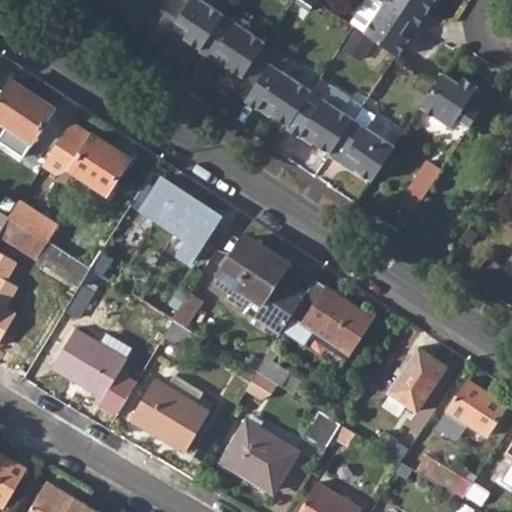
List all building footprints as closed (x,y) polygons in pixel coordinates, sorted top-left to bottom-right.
[(134,31),(154,0),(120,0),(114,6),(134,31)] [(183,0),(173,0),(157,25),(169,33),(171,30),(200,49),(218,23),(224,14),(202,0),(189,0),(188,3),(183,0)] [(365,0),(350,23),(363,32),(395,54),(398,55),(417,26),(420,28),(429,16),(426,14),(404,0),(384,0),(382,4),(376,0),(365,0)] [(404,0),(426,14),(435,0),(404,0)] [(200,49),(198,52),(211,60),(213,58),(242,77),(265,41),(235,22),(229,30),(218,23),(200,49)] [(110,36),(120,42),(129,29),(119,23),(110,36)] [(270,63),(245,101),(257,109),(259,106),(288,125),(306,99),(312,90),(270,63)] [(420,106),(451,127),(457,119),(469,128),(489,98),(475,89),(477,86),(463,76),(459,82),(443,71),(420,106)] [(301,134),(330,153),(353,118),(341,109),(349,97),(320,77),(312,90),(306,99),(288,125),(286,128),(299,136),(301,134)] [(0,98),(0,121),(33,142),(56,107),(13,78),(0,98)] [(330,153),(328,156),(340,164),(343,161),(372,181),(395,145),(353,118),(330,153)] [(71,168),(108,191),(131,156),(94,132),(71,168)] [(428,160),(399,203),(413,212),(441,169),(428,160)] [(159,182),(140,211),(155,221),(185,242),(208,206),(174,184),(171,190),(159,182)] [(11,217),(44,238),(55,221),(22,200),(11,217)] [(0,233),(11,217),(0,210),(0,233)] [(150,229),(155,221),(140,211),(135,219),(150,229)] [(0,233),(0,234),(82,285),(84,281),(93,268),(44,238),(11,217),(0,233)] [(103,251),(55,221),(44,238),(93,268),(102,252),(103,251)] [(218,272),(220,274),(252,294),(264,301),(255,316),(281,333),(292,316),(307,292),(282,275),(291,261),(264,243),(261,249),(241,237),(218,272)] [(114,259),(102,252),(93,268),(100,272),(105,275),(114,259)] [(511,254),(503,268),(511,273),(511,254)] [(93,268),(84,281),(92,286),(100,272),(93,268)] [(244,305),(252,294),(220,274),(216,281),(231,291),(229,295),(244,305)] [(292,316),(350,354),(375,316),(316,278),(307,292),(292,316)] [(95,292),(82,285),(66,311),(79,319),(95,292)] [(176,320),(190,328),(207,301),(192,291),(174,318),(176,320)] [(164,339),(183,350),(189,340),(200,347),(205,338),(190,328),(176,320),(164,339)] [(127,359),(125,357),(100,342),(76,328),(53,366),(104,397),(127,359)] [(106,331),(100,342),(125,357),(131,347),(106,331)] [(268,377),(282,386),(292,372),(275,362),(282,350),(274,345),(264,361),(258,371),(259,372),(268,377)] [(389,391),(418,411),(448,365),(419,345),(389,391)] [(250,366),(258,371),(264,361),(256,356),(250,366)] [(260,391),(268,377),(259,372),(251,385),(260,391)] [(133,419),(187,451),(215,403),(202,396),(205,391),(174,374),(168,383),(157,377),(133,419)] [(468,378),(448,409),(437,426),(455,438),(460,437),(469,423),(487,435),(507,404),(468,378)] [(307,435),(327,448),(335,436),(342,424),(321,411),(307,435)] [(388,446),(401,457),(432,423),(419,412),(388,446)] [(223,461),(276,489),(301,448),(249,417),(223,461)] [(342,424),(335,436),(351,446),(358,434),(342,424)] [(0,504),(3,507),(26,468),(0,452),(0,504)] [(463,475),(430,455),(419,472),(465,500),(479,478),(466,470),(463,475)] [(27,511),(101,511),(47,480),(27,511)] [(298,511),(362,511),(364,509),(318,480),(298,511)]
